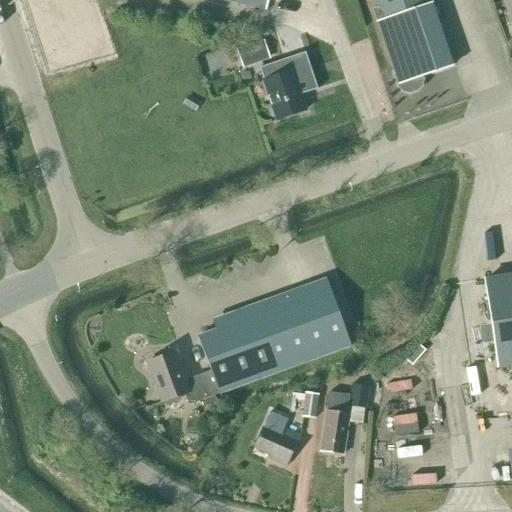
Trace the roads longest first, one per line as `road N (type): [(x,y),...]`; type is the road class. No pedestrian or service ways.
road 1 (tertiary): [(87,265),(511,119)]
road 2 (unclassified): [(221,511),(158,483),(102,441),(50,371),(16,292)]
road 3 (unclassified): [(87,265),(21,72)]
